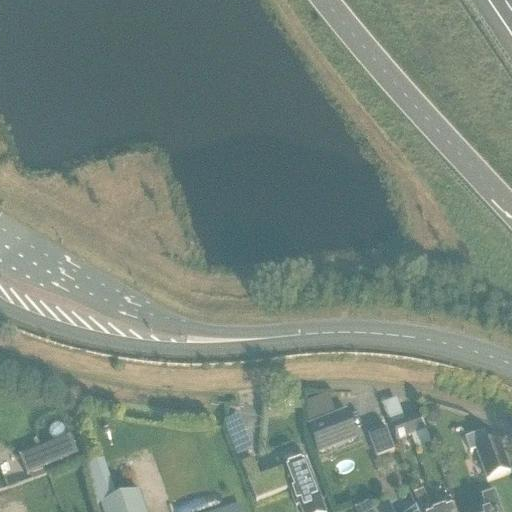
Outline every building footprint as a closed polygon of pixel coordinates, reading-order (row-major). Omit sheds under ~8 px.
[(360,441),(350,415),(312,429),(322,455),(360,441)] [(406,421),(411,436),(426,432),(421,416),(406,421)] [(390,427),(396,442),(411,436),(406,421),(390,427)] [(368,436),(377,459),(394,452),(385,429),(368,436)] [(510,473),(498,443),(487,447),(482,433),(465,440),(470,454),(476,452),(487,481),(510,473)] [(70,438),(19,458),(26,477),(77,456),(70,438)] [(254,461),(241,466),(254,502),(289,489),(296,508),(300,507),(301,511),(324,511),(314,483),(305,459),(260,476),(254,461)] [(85,472),(91,492),(112,487),(104,463),(86,469),(87,471),(85,472)] [(91,492),(94,502),(95,508),(100,507),(101,511),(145,511),(139,493),(117,500),(112,487),(91,492)] [(480,497),(485,511),(499,511),(492,493),(480,497)] [(438,510),(438,511),(455,511),(450,498),(444,501),(446,507),(438,510)]
